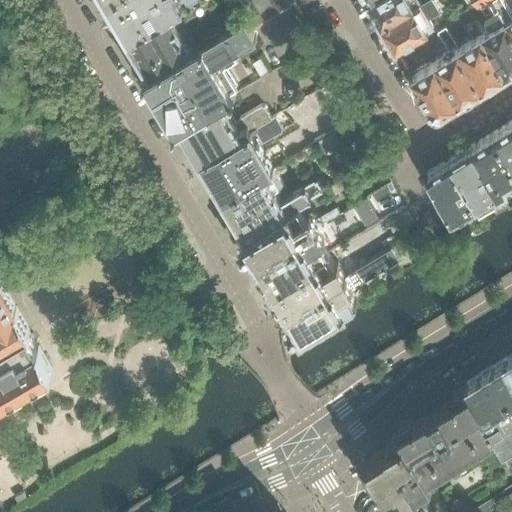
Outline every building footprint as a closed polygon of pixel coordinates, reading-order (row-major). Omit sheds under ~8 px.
[(107,0),(129,36),(192,0),(107,0)] [(197,44),(183,20),(217,0),(192,0),(129,36),(150,72),(197,44)] [(240,89),(226,64),(240,56),(235,46),(258,33),(260,36),(298,14),(289,0),(270,0),(251,11),(224,27),(204,39),(202,39),(201,41),(197,44),(150,72),(148,73),(144,72),(143,76),(147,77),(175,124),(174,128),(177,129),(178,125),(180,123),(224,99),(233,94),(235,95),(236,91),(240,89)] [(244,0),(251,11),(270,0),(244,0)] [(413,2),(411,0),(367,0),(381,22),(413,2)] [(434,27),(428,17),(447,6),(444,1),(445,0),(423,0),(415,5),(413,2),(381,22),(397,49),(420,35),(434,27)] [(447,0),(456,14),(465,8),(461,3),(457,6),(452,0),(447,0)] [(492,13),(504,7),(511,2),(511,0),(480,0),(477,1),(484,12),(489,9),(492,13)] [(511,68),(511,19),(504,7),(492,13),(485,18),(489,25),(485,28),(510,70),(511,68)] [(510,70),(485,28),(482,29),(476,17),(466,23),(474,35),(461,43),(485,85),(510,70)] [(485,85),(461,43),(459,44),(447,23),(437,29),(443,39),(450,49),(435,58),(460,100),(485,85)] [(433,33),(423,38),(428,45),(437,39),(433,33)] [(460,100),(435,58),(426,43),(418,48),(424,57),(426,56),(430,62),(411,73),(431,107),(432,108),(434,109),(440,110),(440,111),(442,111),(460,100)] [(261,57),(253,62),(261,75),(269,70),(261,57)] [(202,160),(272,115),(265,105),(261,104),(240,116),(239,120),(243,126),(239,128),(224,99),(180,123),(202,160)] [(274,165),(261,141),(282,129),(283,125),(276,113),(272,115),(202,160),(225,199),(276,169),(274,165)] [(511,120),(472,144),(500,191),(511,184),(507,178),(511,175),(511,120)] [(346,151),(334,130),(317,140),(328,160),(346,151)] [(500,191),(472,144),(450,157),(451,158),(477,204),(480,210),(503,196),(500,191)] [(477,204),(451,158),(428,171),(453,216),(454,217),(457,216),(477,204)] [(298,204),(309,198),(322,190),(323,189),(317,179),(315,178),(280,198),(275,188),(284,184),(276,169),(225,199),(246,234),(277,217),(298,204)] [(367,196),(354,204),(365,224),(379,216),(367,196)] [(259,260),(318,226),(310,212),(305,216),(298,204),(277,217),(246,234),(244,236),(241,242),(247,251),(253,252),(254,253),(254,252),(259,260)] [(324,222),(340,212),(336,206),(320,216),(324,222)] [(273,284),(327,253),(320,241),(325,238),(318,226),(259,260),(273,284)] [(347,306),(357,301),(349,289),(353,286),(400,259),(392,246),(363,262),(352,269),(346,273),(287,308),(292,316),(291,316),(292,317),(290,322),(289,323),(295,332),(301,333),(302,334),(348,307),(347,306)] [(287,308),(346,273),(338,261),(333,264),(327,253),(273,284),(287,308)] [(363,262),(358,253),(346,260),(352,269),(363,262)] [(38,345),(31,334),(29,330),(30,329),(0,277),(0,397),(52,368),(39,345),(38,345)] [(511,365),(507,357),(467,382),(498,433),(504,442),(506,445),(508,448),(509,448),(511,446),(511,365)] [(498,433),(467,382),(453,390),(454,391),(456,394),(454,396),(454,397),(441,405),(440,403),(441,402),(440,401),(439,402),(439,401),(428,408),(429,408),(428,409),(428,410),(429,410),(430,412),(417,419),(417,418),(414,420),(412,417),(413,417),(412,415),(399,424),(400,425),(400,424),(402,428),(431,474),(498,433)] [(431,474),(402,428),(399,429),(400,430),(399,430),(399,431),(389,437),(387,438),(388,439),(389,439),(391,442),(388,443),(388,444),(387,444),(388,445),(380,450),(380,449),(371,455),(370,455),(369,456),(371,458),(367,460),(366,460),(374,474),(375,473),(377,476),(381,473),(389,488),(391,491),(385,495),(383,496),(384,498),(384,499),(385,499),(387,502),(410,488),(416,498),(427,491),(424,486),(433,480),(431,477),(432,476),(431,474)] [(506,445),(497,450),(501,455),(509,449),(509,448),(508,448),(506,445)] [(511,453),(509,449),(501,455),(504,460),(511,455),(511,453)] [(511,482),(503,488),(504,489),(507,495),(511,492),(511,482)] [(444,511),(437,501),(435,503),(427,491),(416,498),(410,488),(387,502),(389,506),(389,507),(390,508),(391,508),(392,510),(391,511),(444,511)] [(504,489),(498,493),(504,501),(509,498),(507,495),(504,489)] [(498,493),(493,496),(498,504),(504,501),(498,493)] [(493,496),(488,499),(494,507),(498,504),(493,496)] [(488,499),(483,502),(488,511),(494,507),(488,499)]
